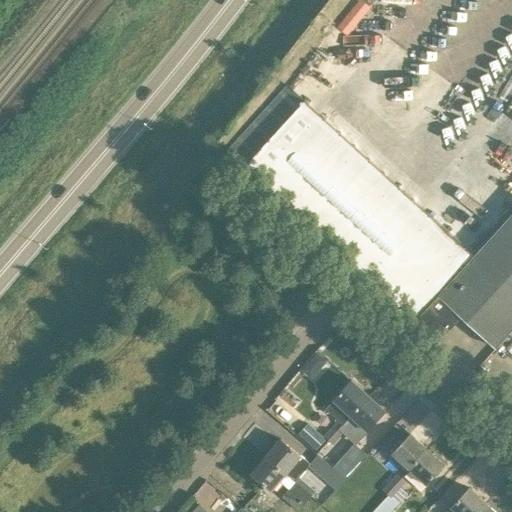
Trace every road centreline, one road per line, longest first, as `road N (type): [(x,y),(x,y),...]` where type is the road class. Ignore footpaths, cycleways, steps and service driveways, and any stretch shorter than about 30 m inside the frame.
road 1 (secondary): [(231,0),(0,274)]
road 2 (residential): [(156,511),(332,304)]
road 3 (residential): [(511,464),(332,304)]
